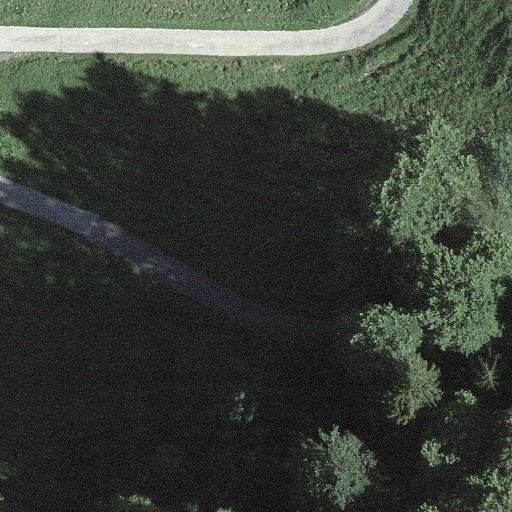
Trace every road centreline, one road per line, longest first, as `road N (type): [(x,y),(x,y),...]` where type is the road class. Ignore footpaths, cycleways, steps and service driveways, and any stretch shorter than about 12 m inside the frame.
road 1 (track): [(0,187),(289,333),(511,322)]
road 2 (track): [(390,0),(385,15),(315,42),(0,39)]
